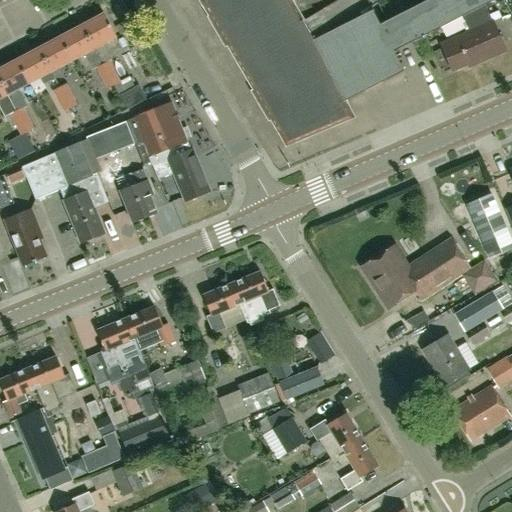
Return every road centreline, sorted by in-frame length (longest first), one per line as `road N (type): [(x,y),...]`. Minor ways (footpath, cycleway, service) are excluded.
road 1 (residential): [(446,499),(274,212)]
road 2 (tertiary): [(0,323),(274,212)]
road 3 (tertiary): [(274,212),(511,109)]
road 4 (residential): [(274,212),(153,0)]
